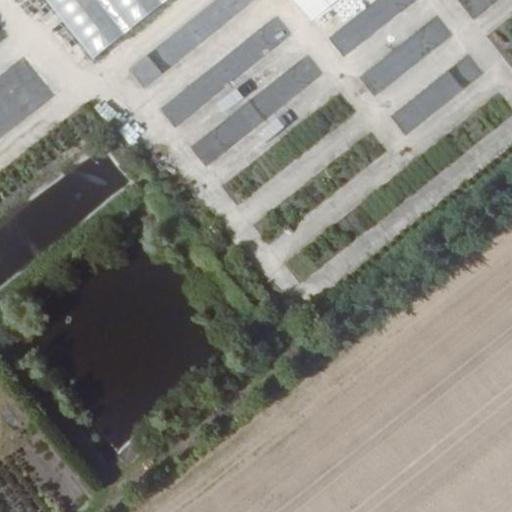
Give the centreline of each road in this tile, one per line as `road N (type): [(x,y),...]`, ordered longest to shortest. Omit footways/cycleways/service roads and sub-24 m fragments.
road 1 (track): [(511,123),(293,298),(109,71),(198,0)]
road 2 (track): [(504,75),(265,264)]
road 3 (track): [(274,0),(403,155)]
road 4 (track): [(371,117),(511,4)]
road 5 (track): [(371,117),(234,225)]
road 6 (track): [(276,1),(141,111)]
road 7 (track): [(308,41),(171,148)]
road 8 (track): [(339,79),(203,187)]
road 9 (track): [(9,0),(82,92),(109,71)]
road 10 (track): [(339,79),(439,0)]
